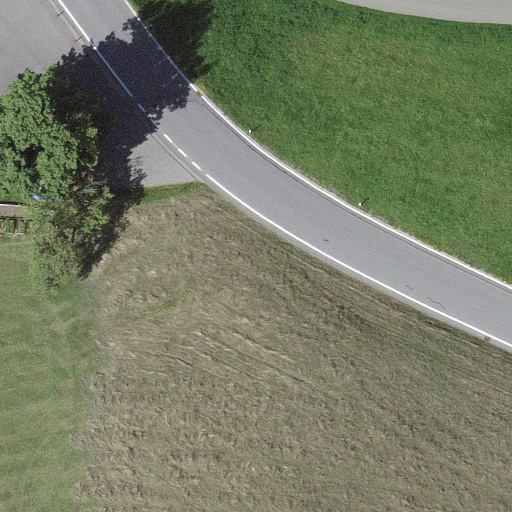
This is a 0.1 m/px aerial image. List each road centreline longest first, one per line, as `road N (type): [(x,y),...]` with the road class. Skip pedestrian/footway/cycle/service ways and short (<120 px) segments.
road 1 (tertiary): [(93,0),(147,80),(200,136),(377,247),(511,310)]
road 2 (residential): [(378,0),(511,15)]
